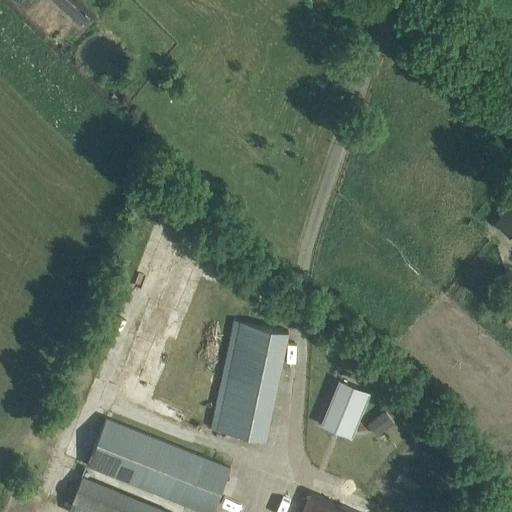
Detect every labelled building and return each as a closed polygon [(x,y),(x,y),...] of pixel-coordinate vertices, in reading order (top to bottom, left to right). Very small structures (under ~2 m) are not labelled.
[(511,201),(496,222),(511,234),(511,201)] [(265,439),(288,331),(233,319),(210,428),(265,439)] [(355,425),(369,391),(339,379),(321,425),(336,431),(340,419),(355,425)] [(394,422),(385,410),(371,421),(381,433),(394,422)] [(107,419),(88,465),(187,504),(205,511),(212,511),(230,468),(107,419)] [(140,511),(79,487),(69,511),(168,511),(167,511),(140,511)] [(356,511),(310,493),(302,511),(356,511)]
